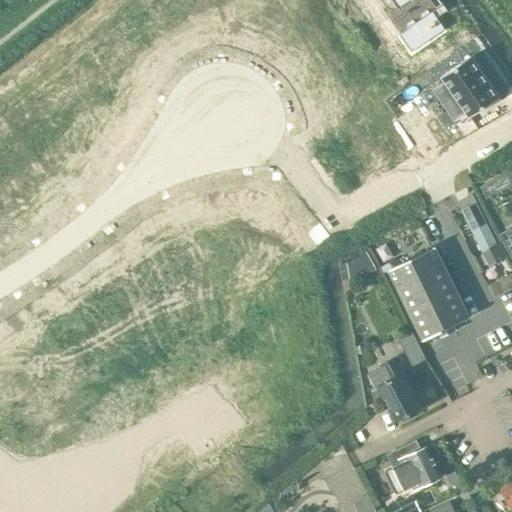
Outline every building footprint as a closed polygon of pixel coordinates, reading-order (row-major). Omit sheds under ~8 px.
[(137,15),(120,30),(154,71),(173,55),(150,28),(160,19),(143,0),(133,9),(137,15)] [(305,0),(241,0),(239,2),(253,22),(279,5),(287,16),(307,2),(305,0)] [(384,0),(388,6),(386,7),(387,7),(403,30),(412,24),(421,37),(441,23),(431,10),(434,8),(431,4),(433,3),(430,0),(384,0)] [(295,28),(272,43),(286,64),(288,62),(288,61),(325,36),(325,37),(329,34),(307,2),(287,16),(295,28)] [(403,30),(387,7),(383,10),(411,51),(444,28),(441,23),(421,37),(412,24),(403,30)] [(97,40),(86,49),(102,68),(112,60),(135,87),(154,71),(120,30),(102,46),(97,40)] [(325,36),(288,61),(288,62),(302,82),(322,68),(330,79),(351,65),(342,52),(338,55),(325,37),(325,36)] [(446,82),(434,90),(454,119),(466,111),(470,117),(498,97),(470,57),(442,76),(446,82)] [(338,91),(313,109),(327,129),(369,100),(356,81),(360,78),(351,65),(330,79),(338,91)] [(82,82),(61,100),(99,144),(120,126),(95,97),(106,87),(88,66),(76,76),(82,82)] [(53,108),(21,135),(59,179),(68,171),(70,174),(82,164),(59,137),(70,127),(53,108)] [(361,127),(339,143),(346,154),(331,165),(347,188),(385,162),(361,127)] [(443,133),(419,146),(425,158),(449,145),(443,133)] [(0,194),(16,213),(37,195),(15,169),(26,160),(8,139),(0,145),(0,194)] [(244,200),(232,208),(242,224),(232,230),(247,253),(258,246),(256,244),(285,225),(260,186),(242,197),(244,200)] [(497,244),(472,194),(457,201),(482,252),(497,244)] [(182,205),(161,219),(190,264),(210,251),(216,259),(228,251),(213,228),(202,235),(182,205)] [(161,219),(140,232),(160,262),(149,269),(163,290),(175,283),(171,276),(190,264),(161,219)] [(511,229),(511,228),(499,234),(511,259),(511,229)] [(117,247),(96,260),(112,285),(102,292),(116,313),(147,292),(117,247)] [(453,324),(467,317),(433,247),(388,269),(423,339),(437,332),(440,337),(455,329),(453,324)] [(346,263),(341,264),(343,279),(349,279),(346,263)] [(72,283),(52,295),(73,333),(72,333),(77,342),(110,323),(98,301),(86,308),(72,283)] [(52,295),(33,305),(55,343),(72,333),(73,333),(52,295)] [(33,305),(14,316),(38,358),(58,347),(55,343),(33,305)] [(14,316),(0,323),(0,334),(17,365),(16,365),(18,369),(38,358),(14,316)] [(398,338),(398,339),(411,366),(425,360),(412,331),(398,338)] [(0,334),(0,385),(2,384),(0,380),(0,374),(16,365),(17,365),(0,334)] [(158,353),(137,367),(163,409),(164,408),(184,396),(158,353)] [(85,354),(74,360),(78,367),(89,361),(85,354)] [(382,366),(368,374),(374,387),(378,385),(397,421),(400,419),(403,422),(409,419),(409,415),(438,399),(430,383),(412,392),(394,356),(380,363),(382,366)] [(197,357),(185,360),(187,368),(199,365),(197,357)] [(137,367),(117,379),(144,423),(165,410),(164,408),(163,409),(137,367)] [(58,369),(47,375),(51,382),(62,376),(58,369)] [(47,375),(37,381),(41,388),(51,382),(47,375)] [(104,388),(91,392),(98,416),(111,413),(104,388)] [(91,392),(78,396),(85,420),(98,416),(91,392)] [(43,421),(24,427),(33,460),(78,447),(71,423),(45,430),(43,421)] [(416,440),(387,454),(398,477),(397,477),(396,481),(399,488),(403,489),(411,486),(413,490),(441,476),(426,446),(421,448),(416,440)] [(511,480),(499,486),(510,507),(511,506),(511,480)] [(401,508),(392,511),(418,511),(419,511),(414,500),(400,507),(401,508)] [(454,511),(450,502),(428,511),(458,511),(456,511),(454,511)]
